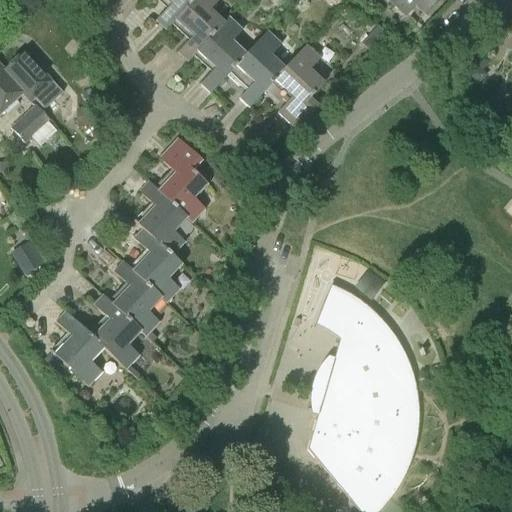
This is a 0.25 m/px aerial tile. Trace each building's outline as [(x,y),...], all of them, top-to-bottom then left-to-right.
[(160,0),(168,7),(154,23),(164,33),(173,23),(192,0),(160,0)] [(192,0),(173,23),(191,39),(176,55),(187,64),(196,55),(223,25),(222,24),(208,12),(219,0),(192,0)] [(425,16),(439,0),(389,0),(406,15),(414,6),(425,16)] [(209,96),(229,74),(244,56),(231,44),(242,32),(227,18),(222,24),(223,25),(196,55),(214,71),(199,87),(209,96)] [(380,42),(386,37),(377,28),(371,34),(380,42)] [(248,110),(273,83),(283,70),(269,58),(280,46),(266,33),(244,56),(229,74),(230,75),(231,78),(233,81),(236,84),(239,85),(242,86),(245,84),(249,88),(238,100),(248,110)] [(304,47),(283,70),(273,83),(291,99),(276,115),(286,124),(296,132),(317,108),(308,100),(323,84),(309,71),(319,61),(304,47)] [(13,48),(0,60),(0,70),(21,95),(29,103),(49,85),(23,55),(21,57),(13,48)] [(482,62),(467,77),(476,87),(483,80),(483,74),(481,72),(486,66),(482,62)] [(0,114),(21,95),(0,70),(0,114)] [(49,123),(34,107),(9,130),(24,146),(49,123)] [(90,128),(90,111),(75,111),(76,128),(90,128)] [(156,193),(185,220),(184,221),(190,226),(204,212),(193,201),(206,187),(192,174),(201,164),(176,140),(157,160),(173,175),(156,193)] [(132,224),(141,232),(171,258),(183,245),(172,234),(184,221),(185,220),(156,193),(147,184),(137,194),(149,205),(132,224)] [(181,268),(171,258),(141,232),(132,241),(147,255),(131,273),(160,300),(159,301),(165,307),(179,292),(168,281),(181,268)] [(23,277),(42,267),(28,243),(10,254),(23,277)] [(110,306),(140,334),(139,335),(144,340),(158,326),(146,315),(159,301),(160,300),(131,273),(121,264),(111,274),(126,289),(110,306)] [(384,284),(368,271),(355,287),(371,300),(384,284)] [(365,310),(365,308),(363,311),(359,308),(355,305),(348,300),(339,296),(335,294),(329,291),(330,289),(328,289),(315,324),(316,325),(316,323),(320,325),(324,327),(331,331),(337,335),(340,337),(333,361),(327,359),(320,368),(311,388),(310,403),(310,412),(311,415),(316,416),(306,451),(356,511),(374,511),(392,491),(393,492),(392,491),(405,464),(408,455),(413,436),(414,416),(412,396),(408,377),(400,358),(391,341),(378,325),(364,311),(365,310)] [(91,340),(103,351),(102,353),(124,374),(138,359),(126,348),(139,335),(140,334),(110,306),(101,297),(91,307),(107,322),(91,340)] [(103,351),(91,340),(63,314),(54,324),(67,336),(42,363),(58,377),(65,370),(87,390),(100,377),(89,366),(102,353),(103,351)]
